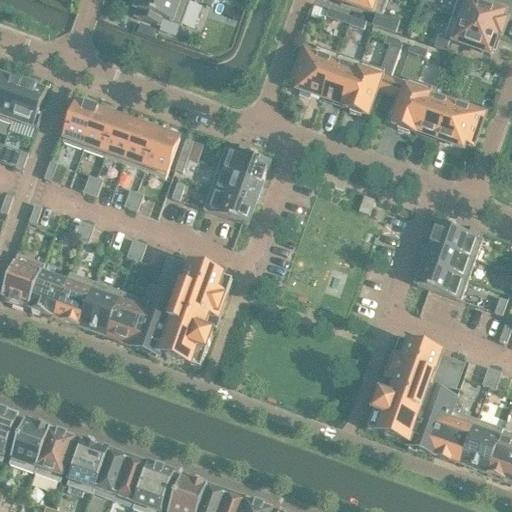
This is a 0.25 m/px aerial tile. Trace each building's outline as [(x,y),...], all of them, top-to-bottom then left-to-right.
[(172,25),(181,28),(191,2),(202,6),(204,0),(140,0),(136,12),(139,13),(137,20),(159,28),(162,21),(172,25)] [(336,0),(335,2),(376,16),(372,27),(396,35),(400,23),(382,17),(387,0),(336,0)] [(458,0),(452,20),(461,24),(500,38),(502,38),(507,23),(501,20),(503,14),(465,0),(464,0),(458,0)] [(326,19),(345,26),(348,18),(329,11),(326,19)] [(348,18),(345,26),(364,32),(366,25),(348,18)] [(439,37),(434,49),(446,53),(450,43),(454,44),(490,57),(493,51),(495,52),(500,38),(461,24),(452,20),(445,40),(439,37)] [(384,46),(400,52),(402,48),(399,43),(387,38),(384,46)] [(299,93),(322,101),(338,56),(315,48),(313,54),(304,50),(296,72),(299,73),(295,83),(301,85),(299,93)] [(409,55),(425,61),(428,53),(415,48),(410,51),(409,55)] [(449,63),(464,68),(467,61),(452,55),(449,63)] [(344,110),(345,111),(361,64),(338,56),(322,101),(324,102),(338,107),(344,109),(344,110)] [(467,61),(464,68),(480,74),(482,66),(467,61)] [(361,64),(345,111),(346,109),(351,111),(349,114),(361,119),(362,117),(368,119),(378,92),(386,95),(391,81),(382,78),(384,72),(361,64)] [(0,123),(11,127),(13,123),(12,123),(25,86),(24,86),(12,82),(12,85),(5,83),(5,81),(6,81),(6,80),(4,79),(0,91),(0,123)] [(409,134),(415,136),(429,95),(430,95),(432,90),(408,81),(406,87),(398,84),(393,98),(401,101),(391,127),(398,130),(397,132),(409,136),(409,134)] [(12,123),(13,123),(37,132),(44,114),(39,112),(46,94),(43,93),(42,96),(36,94),(37,91),(25,86),(12,123)] [(437,142),(438,142),(452,103),(444,100),(430,95),(429,95),(415,136),(416,136),(416,135),(422,137),(429,140),(437,142)] [(452,103),(438,142),(462,151),(464,143),(470,145),(474,135),(477,136),(485,115),(452,103)] [(60,139),(85,148),(99,113),(99,112),(86,107),(85,110),(79,108),(80,106),(77,105),(70,123),(66,122),(60,139)] [(85,148),(105,156),(118,120),(116,119),(116,120),(116,121),(116,122),(109,120),(110,117),(99,113),(85,148)] [(105,156),(126,163),(139,127),(126,123),(125,125),(119,123),(119,122),(120,122),(120,121),(118,120),(105,156)] [(126,163),(146,170),(159,134),(157,134),(156,135),(157,135),(156,136),(150,134),(151,131),(139,127),(126,163)] [(159,134),(146,170),(167,178),(180,142),(167,137),(166,140),(159,137),(160,136),(161,135),(159,134)] [(186,143),(181,158),(188,160),(194,145),(186,143)] [(232,147),(223,172),(223,173),(262,187),(267,174),(265,173),(268,165),(248,158),(250,154),(232,147)] [(29,157),(22,154),(16,171),(23,174),(29,157)] [(188,160),(181,158),(175,173),(183,176),(188,160)] [(58,167),(51,165),(44,182),(51,184),(58,167)] [(219,170),(211,191),(253,206),(256,199),(258,200),(262,187),(223,173),(223,172),(219,170)] [(85,196),(90,198),(96,181),(90,179),(84,196),(85,196)] [(96,181),(90,198),(96,200),(97,200),(103,184),(96,181)] [(172,201),(180,204),(185,189),(177,186),(172,201)] [(253,206),(211,191),(204,212),(203,213),(206,213),(241,226),(243,226),(248,228),(252,215),(250,214),(253,206)] [(125,211),(131,213),(137,196),(130,193),(124,210),(125,211)] [(137,196),(131,213),(136,215),(138,215),(144,198),(137,196)] [(1,215),(8,217),(14,200),(7,198),(1,215)] [(375,202),(364,199),(359,214),(369,217),(375,202)] [(29,225),(36,227),(42,211),(35,208),(29,225)] [(75,241),(82,244),(88,227),(82,225),(81,225),(75,241)] [(88,227),(82,244),(89,246),(95,229),(93,229),(88,227)] [(436,234),(432,247),(476,263),(483,242),(479,240),(480,236),(462,230),(461,234),(441,227),(438,235),(436,234)] [(127,260),(134,263),(140,246),(134,244),(133,243),(127,260)] [(140,246),(134,263),(141,265),(147,248),(145,248),(140,246)] [(429,261),(427,268),(469,283),(476,263),(432,247),(427,260),(429,261)] [(160,284),(182,292),(190,269),(185,268),(186,267),(183,266),(172,262),(168,261),(160,284)] [(1,302),(28,312),(41,276),(15,267),(16,267),(14,266),(1,302)] [(148,304),(132,349),(150,356),(152,350),(160,352),(157,358),(159,359),(159,357),(167,359),(166,361),(183,367),(183,365),(191,368),(197,352),(206,355),(213,338),(204,334),(210,318),(219,321),(227,298),(218,295),(223,280),(222,280),(198,271),(190,268),(190,269),(182,292),(178,301),(152,292),(155,283),(148,304)] [(469,283),(427,268),(424,276),(422,275),(417,289),(461,304),(469,283)] [(80,331),(96,285),(70,275),(66,285),(67,286),(54,321),(62,324),(62,325),(80,331)] [(53,321),(54,321),(67,286),(66,285),(42,276),(41,276),(28,312),(29,312),(29,313),(53,322),(53,321)] [(80,331),(106,340),(122,295),(96,285),(80,331)] [(131,349),(132,349),(148,304),(123,295),(122,295),(106,340),(131,349)] [(495,316),(502,319),(508,304),(500,301),(495,316)] [(499,345),(506,348),(511,331),(511,330),(505,328),(499,345)] [(452,413),(456,402),(457,401),(432,393),(435,384),(444,361),(442,360),(442,359),(410,347),(409,347),(404,362),(395,358),(386,381),(396,384),(393,392),(390,401),(380,398),(374,416),(383,419),(377,435),(385,438),(385,439),(402,445),(402,444),(409,447),(409,449),(410,449),(412,443),(419,446),(417,452),(435,458),(448,422),(449,423),(452,413)] [(446,361),(444,361),(435,384),(455,391),(464,367),(461,366),(450,362),(446,360),(446,361)] [(482,388),(489,390),(495,373),(489,371),(488,371),(482,388)] [(495,373),(489,390),(496,393),(502,376),(501,375),(495,373)] [(435,458),(461,467),(478,422),(452,413),(449,423),(448,422),(435,458)] [(0,414),(0,464),(2,465),(18,421),(0,414)] [(461,467),(487,477),(504,432),(478,422),(461,467)] [(9,467),(34,477),(50,432),(49,431),(35,426),(33,426),(24,423),(9,467)] [(50,432),(34,477),(60,486),(76,442),(51,433),(51,432),(50,432)] [(505,483),(511,485),(511,434),(504,432),(487,477),(487,478),(505,484),(505,483)] [(66,488),(90,497),(105,453),(103,452),(82,444),(66,488)] [(105,453),(90,497),(93,498),(93,496),(113,503),(128,461),(128,460),(109,454),(107,453),(105,453)] [(128,461),(113,503),(132,510),(132,511),(149,468),(148,468),(147,467),(129,461),(128,461)] [(149,468),(132,511),(161,511),(174,477),(149,468)] [(169,511),(195,511),(205,487),(192,482),(192,483),(190,482),(189,483),(181,479),(169,511)] [(205,487),(195,511),(221,511),(227,496),(226,496),(208,489),(207,489),(208,488),(205,487),(206,487),(205,487)] [(227,496),(221,511),(246,511),(249,504),(246,503),(245,503),(246,503),(227,496)]
